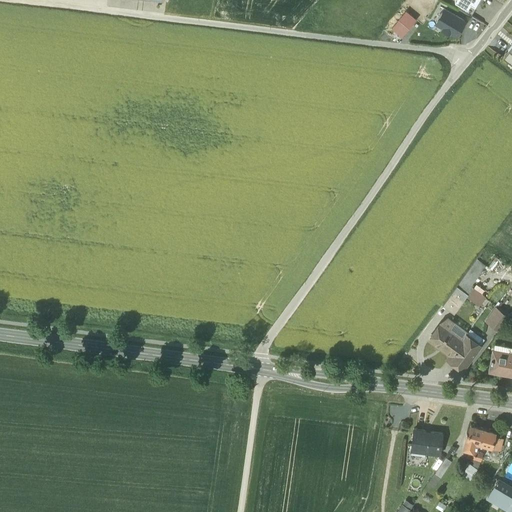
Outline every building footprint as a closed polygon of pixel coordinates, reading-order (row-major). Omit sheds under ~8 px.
[(454,0),(455,1),(462,5),(459,10),(470,17),(480,0),(454,0)] [(464,21),(445,10),(443,13),(442,12),(440,14),(438,16),(438,19),(439,20),(437,24),(443,28),(442,29),(449,33),(450,31),(456,35),(464,21)] [(416,20),(406,11),(398,21),(391,29),(402,37),(416,20)] [(388,26),(391,29),(398,21),(394,18),(388,26)] [(476,258),(461,278),(469,284),(484,264),(476,258)] [(456,285),(442,305),(454,313),(468,293),(456,285)] [(496,306),(486,320),(499,329),(509,315),(496,306)] [(462,338),(441,322),(429,339),(439,346),(440,345),(451,353),(462,338)] [(451,353),(448,356),(463,366),(480,344),(480,343),(484,337),(470,327),(462,338),(451,353)] [(511,352),(493,349),(489,369),(511,373),(511,352)] [(483,427),(471,423),(468,434),(467,433),(465,439),(478,443),(483,427)] [(425,428),(413,427),(411,449),(440,453),(442,432),(425,430),(425,428)] [(495,430),(483,427),(478,443),(498,448),(501,437),(494,435),(495,430)] [(476,451),(469,449),(467,456),(474,457),(476,451)] [(483,453),(476,451),(474,457),(481,459),(483,453)] [(446,456),(435,472),(440,476),(451,460),(446,456)] [(462,471),(472,477),(478,466),(468,460),(462,471)] [(511,487),(497,479),(486,497),(511,511),(511,487)] [(407,511),(414,502),(406,497),(395,511),(407,511)]
